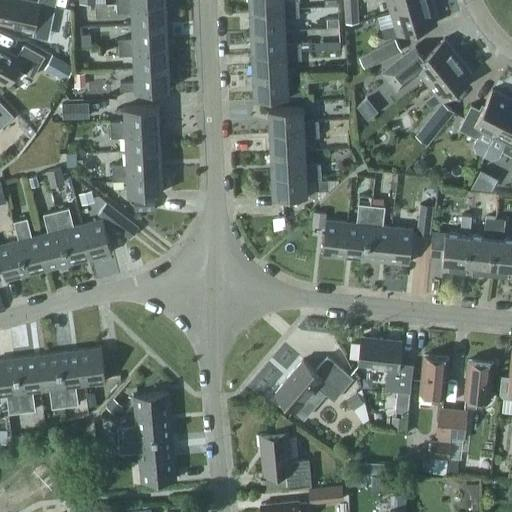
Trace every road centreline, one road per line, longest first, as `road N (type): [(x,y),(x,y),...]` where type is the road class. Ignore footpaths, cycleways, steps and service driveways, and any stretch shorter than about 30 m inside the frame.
road 1 (residential): [(208,285),(281,300),(511,321)]
road 2 (residential): [(208,285),(206,0)]
road 3 (residential): [(225,511),(208,285)]
road 4 (residential): [(0,321),(126,287),(208,285)]
